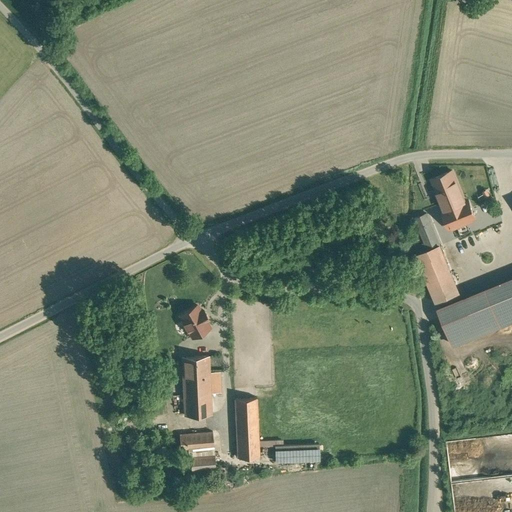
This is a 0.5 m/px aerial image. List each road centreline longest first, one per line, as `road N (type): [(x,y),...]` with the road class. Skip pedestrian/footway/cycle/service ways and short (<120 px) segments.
road 1 (unclassified): [(193,241),(247,286),(389,293),(414,304),(432,422),(431,511)]
road 2 (unclassified): [(511,156),(383,167),(193,241)]
road 3 (unclassified): [(193,241),(0,8)]
road 4 (unclassified): [(0,339),(193,241)]
